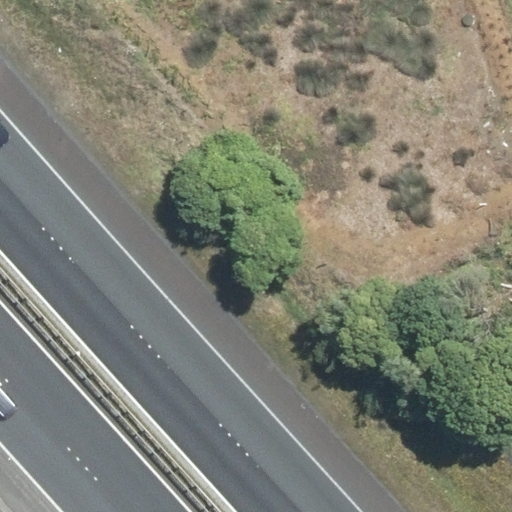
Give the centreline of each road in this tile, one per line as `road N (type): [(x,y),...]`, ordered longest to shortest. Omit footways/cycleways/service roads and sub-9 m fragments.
road 1 (motorway): [(0,195),(284,511)]
road 2 (motorway): [(122,511),(0,380)]
